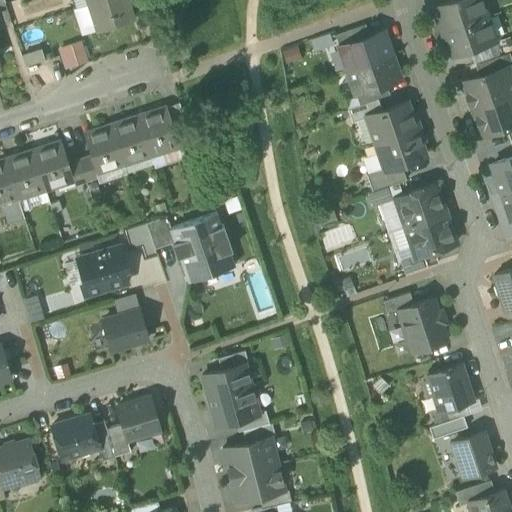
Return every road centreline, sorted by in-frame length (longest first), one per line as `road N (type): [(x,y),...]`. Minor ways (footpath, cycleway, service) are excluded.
road 1 (residential): [(511,430),(462,265),(482,253),(401,0)]
road 2 (residential): [(173,362),(209,511)]
road 3 (residential): [(0,127),(131,85)]
road 4 (residential): [(45,400),(173,362)]
